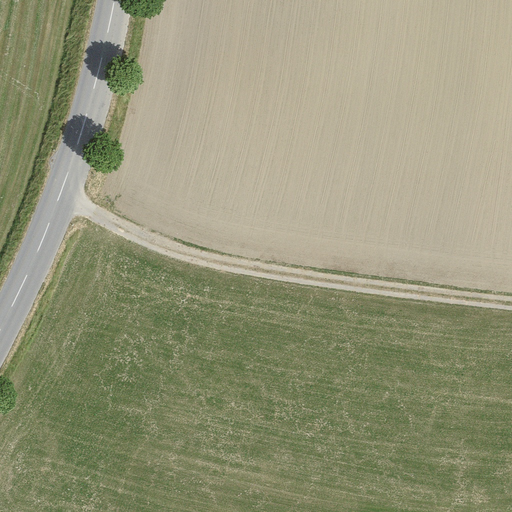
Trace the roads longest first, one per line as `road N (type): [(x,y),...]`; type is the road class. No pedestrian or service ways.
road 1 (track): [(511,305),(195,260),(52,189)]
road 2 (tertiary): [(0,306),(79,115),(106,0)]
